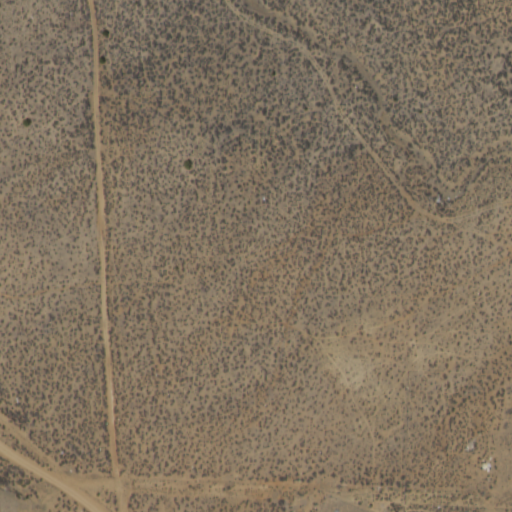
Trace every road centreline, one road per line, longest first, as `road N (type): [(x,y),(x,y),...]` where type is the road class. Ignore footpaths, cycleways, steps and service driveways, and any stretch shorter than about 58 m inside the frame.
road 1 (track): [(386,511),(393,497),(511,420)]
road 2 (residential): [(120,511),(29,434),(0,447)]
